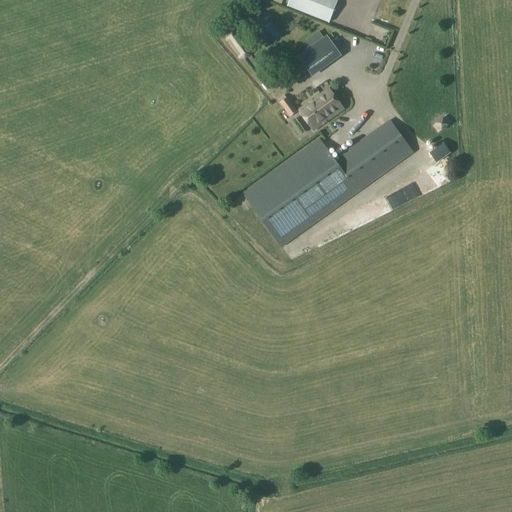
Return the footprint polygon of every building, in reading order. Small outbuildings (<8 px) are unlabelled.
[(327,23),(336,0),(289,0),(287,5),(327,23)] [(251,16),(258,10),(254,5),(247,11),(251,16)] [(340,22),(335,31),(358,42),(363,33),(340,22)] [(251,50),(238,32),(233,32),(228,35),(226,40),(237,56),(239,59),(240,59),(245,59),(249,55),(251,50)] [(312,78),(341,57),(339,54),(345,50),(337,39),(332,43),(327,36),(323,39),(319,32),(308,40),(313,46),(297,57),(312,78)] [(343,110),(329,89),(299,111),(313,131),(343,110)] [(290,117),(297,112),(287,99),(280,103),(290,117)] [(451,123),(445,116),(443,118),(442,117),(434,123),(435,125),(432,127),(437,133),(440,131),(441,132),(449,126),(448,125),(451,123)] [(241,194),(279,248),(412,154),(389,121),(334,160),(319,139),(241,194)] [(418,195),(414,185),(405,189),(403,185),(363,202),(369,217),(418,195)] [(237,224),(242,220),(237,212),(232,215),(237,224)]
